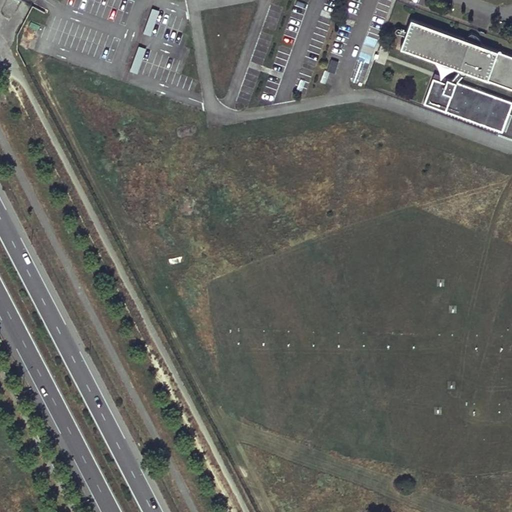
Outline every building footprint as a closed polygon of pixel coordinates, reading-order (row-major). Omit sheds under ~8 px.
[(152,7),(146,32),(152,34),(158,9),(152,7)] [(464,37),(410,18),(405,32),(404,34),(400,47),(458,68),(458,69),(458,70),(458,71),(459,72),(459,73),(460,73),(461,73),(461,74),(462,74),(463,74),(464,73),(465,73),(465,72),(466,72),(466,71),(487,79),(488,81),(490,80),(511,87),(511,55),(481,43),(464,37)] [(464,37),(481,43),(480,41),(480,40),(479,38),(478,37),(477,36),(476,35),(475,34),(473,34),(472,33),(470,33),(464,37)] [(142,61),(146,47),(139,45),(136,60),(142,61)] [(446,82),(433,78),(423,105),(502,134),(511,107),(511,102),(447,78),(446,82)]
